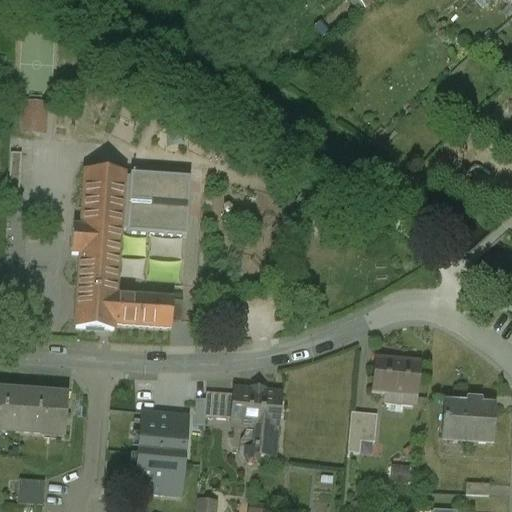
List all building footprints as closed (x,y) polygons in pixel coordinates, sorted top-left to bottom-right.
[(373,0),(353,0),(363,10),(373,0)] [(511,0),(503,0),(511,9),(511,0)] [(45,107),(20,108),(20,139),(46,139),(45,107)] [(124,173),(83,171),(80,230),(72,229),(70,255),(79,256),(75,331),(112,333),(113,327),(170,330),(172,301),(116,298),(119,231),(125,231),(125,235),(185,238),(189,178),(128,175),(128,178),(123,178),(124,173)] [(415,366),(374,363),(372,394),(413,397),(415,366)] [(250,392),(232,391),(230,427),(245,429),(244,447),(259,448),(258,457),(273,458),(278,394),(262,393),(263,389),(250,388),(250,392)] [(0,391),(0,433),(42,436),(42,433),(61,434),(61,438),(63,439),(65,395),(0,391)] [(228,395),(204,393),(202,416),(202,420),(226,422),(228,395)] [(464,405),(440,404),(439,443),(490,445),(491,408),(478,408),(478,401),(465,400),(464,405)] [(375,416),(348,414),(346,454),(357,455),(358,443),(373,444),(375,416)] [(140,421),(135,495),(178,498),(184,425),(140,421)] [(259,448),(244,447),(242,455),(246,462),(257,463),(258,457),(259,448)] [(42,482),(17,481),(16,506),(41,507),(42,482)] [(487,484),(463,484),(463,497),(487,497),(487,484)] [(196,511),(218,511),(219,501),(197,500),(196,511)]
